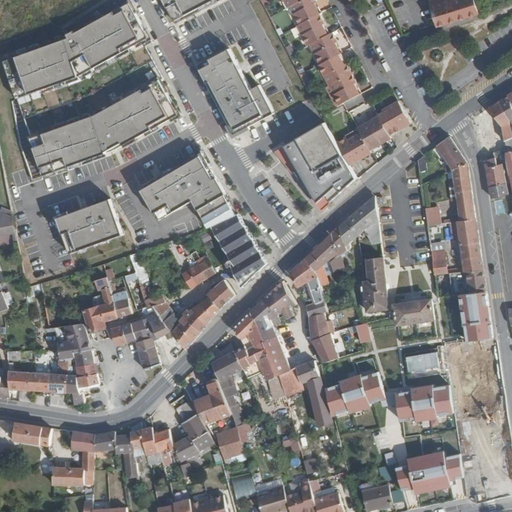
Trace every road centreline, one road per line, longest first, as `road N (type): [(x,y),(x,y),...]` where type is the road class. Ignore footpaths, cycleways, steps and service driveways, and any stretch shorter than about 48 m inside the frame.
road 1 (tertiary): [(298,251),(131,415),(87,423),(0,409)]
road 2 (residential): [(298,251),(253,198),(145,0)]
road 3 (tertiary): [(454,118),(476,159),(511,387)]
road 4 (residential): [(435,132),(401,78),(382,88),(336,0)]
road 5 (tertiary): [(396,164),(298,251)]
